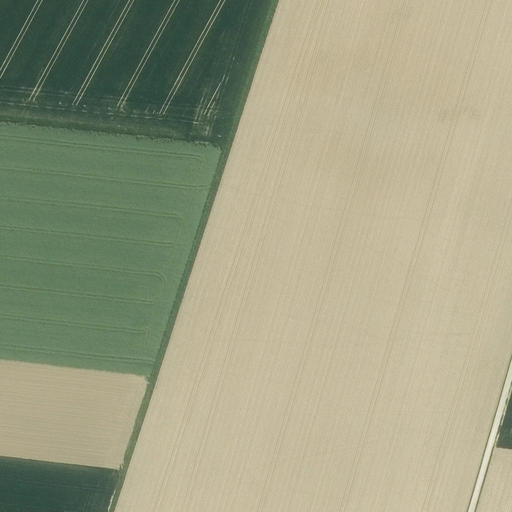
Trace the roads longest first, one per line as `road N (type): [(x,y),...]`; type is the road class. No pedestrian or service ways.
road 1 (track): [(282,0),(115,511)]
road 2 (track): [(476,511),(511,395)]
